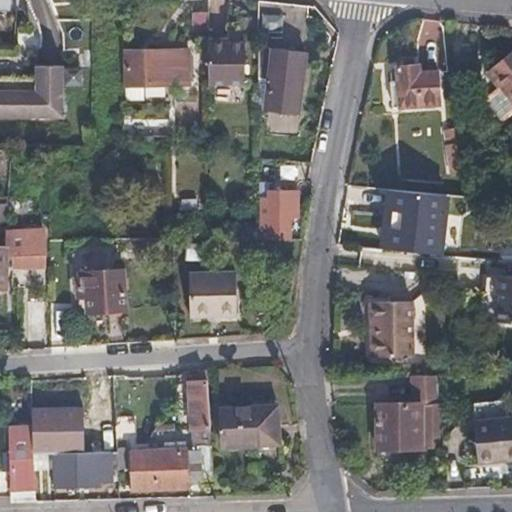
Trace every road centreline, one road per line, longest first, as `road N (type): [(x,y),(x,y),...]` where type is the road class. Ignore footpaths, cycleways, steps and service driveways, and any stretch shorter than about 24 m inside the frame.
road 1 (residential): [(305,346),(363,0)]
road 2 (residential): [(0,365),(305,346)]
road 3 (residential): [(511,507),(332,511)]
road 4 (residential): [(305,346),(332,511)]
